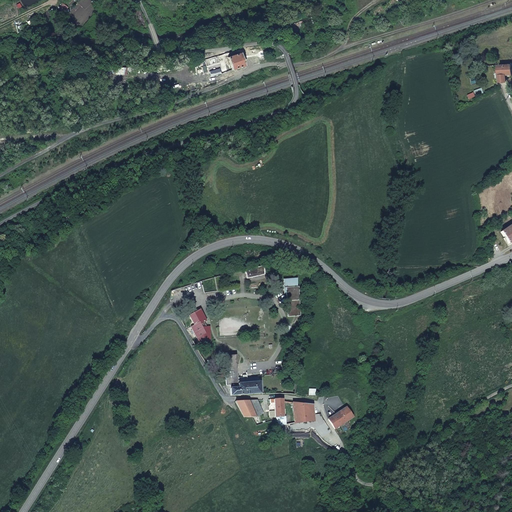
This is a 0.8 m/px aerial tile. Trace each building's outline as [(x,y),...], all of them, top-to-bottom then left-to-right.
[(244,64),(241,54),(229,59),(233,70),(238,68),(244,66),(260,61),(259,58),(244,64)] [(511,63),(500,63),(499,65),(500,81),(507,81),(507,73),(511,73),(511,63)] [(511,224),(501,231),(505,236),(503,237),(507,244),(511,241),(511,224)] [(272,263),(245,269),(247,278),(267,273),(273,272),(272,263)] [(287,287),(289,316),(301,315),(299,287),(287,287)] [(207,321),(200,309),(189,315),(194,325),(191,327),(197,339),(199,346),(211,345),(210,328),(207,328),(203,328),(201,324),(204,322),(207,321)] [(223,355),(225,378),(238,377),(236,354),(223,355)] [(259,382),(238,384),(238,377),(225,378),(226,385),(228,385),(230,385),(231,395),(238,394),(238,395),(260,393),(259,382)] [(274,403),(275,411),(270,412),(270,418),(283,417),(282,398),(270,399),(271,403),(274,403)] [(248,401),(256,417),(263,414),(257,400),(248,401)] [(235,401),(244,417),(256,417),(248,401),(235,401)] [(292,402),(295,419),(295,422),(295,423),(314,420),(312,404),(302,404),(292,402)] [(344,407),(328,419),(334,429),(351,418),(344,407)]
